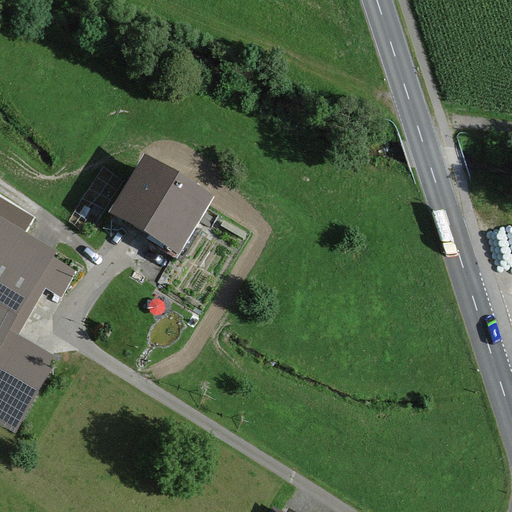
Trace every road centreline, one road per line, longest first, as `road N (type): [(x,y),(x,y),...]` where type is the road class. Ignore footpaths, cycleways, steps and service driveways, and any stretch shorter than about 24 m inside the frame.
road 1 (secondary): [(377,0),(511,418)]
road 2 (track): [(109,271),(76,314),(78,343),(347,511)]
